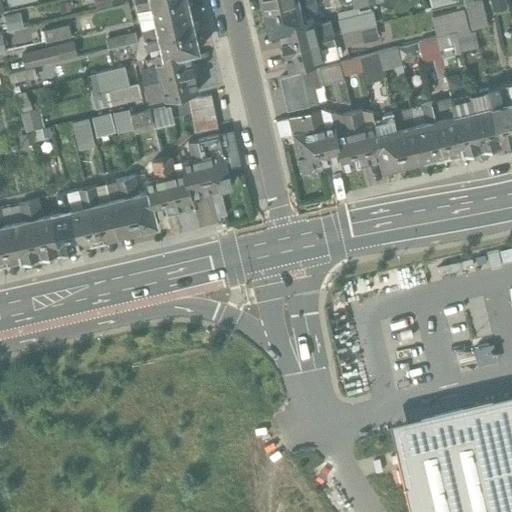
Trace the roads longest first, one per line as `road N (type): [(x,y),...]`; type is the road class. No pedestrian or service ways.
road 1 (residential): [(230,0),(284,242)]
road 2 (primary): [(284,242),(511,189)]
road 3 (primary): [(128,280),(231,315),(312,369)]
road 4 (primary): [(128,280),(284,242)]
road 5 (primary): [(0,310),(128,280)]
